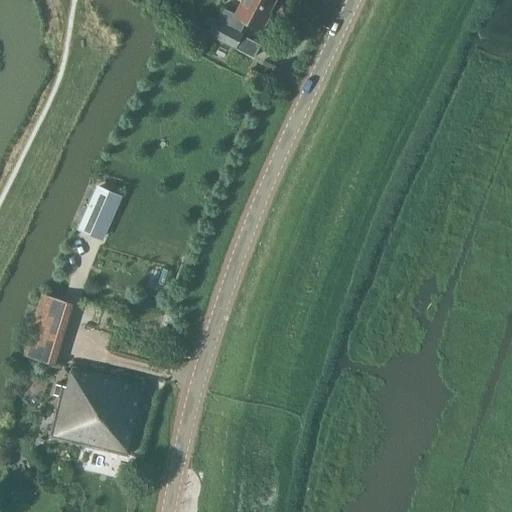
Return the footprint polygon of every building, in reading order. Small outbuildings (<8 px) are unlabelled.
[(267,22),(264,20),(275,0),(243,0),(236,14),(224,8),(217,20),(216,20),(209,34),(235,47),(243,34),(241,33),(247,21),(263,29),(267,22)] [(261,73),(265,59),(251,54),(246,68),(261,73)] [(268,90),(272,82),(253,73),(249,81),(268,90)] [(97,188),(79,228),(102,238),(119,198),(97,188)] [(42,294),(23,355),(49,363),(68,302),(42,294)] [(169,322),(176,324),(178,317),(171,315),(169,322)] [(68,386),(63,385),(51,436),(129,455),(146,386),(72,367),(68,386)]
